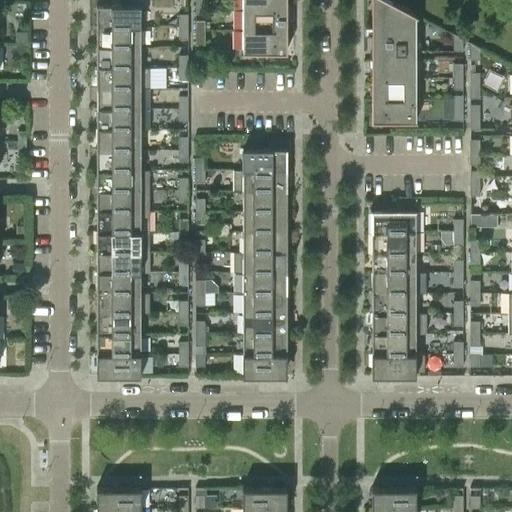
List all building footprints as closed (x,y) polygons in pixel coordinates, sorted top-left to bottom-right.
[(204,0),(195,0),(195,13),(204,14),(204,0)] [(285,0),(241,0),(242,8),(286,8),(285,0)] [(417,14),(391,0),(370,0),(371,57),(415,57),(415,14),(416,15),(417,14)] [(96,4),(96,26),(140,26),(140,4),(96,4)] [(286,8),(242,8),(242,29),(286,29),(286,8)] [(178,13),(178,26),(187,26),(187,13),(178,13)] [(204,19),(195,19),(195,32),(204,32),(204,19)] [(140,26),(96,26),(96,46),(140,46),(140,26)] [(187,26),(178,26),(178,38),(187,38),(187,26)] [(286,29),(242,29),(242,49),(241,49),(241,51),(286,51),(286,29)] [(204,32),(195,32),(195,45),(204,45),(204,32)] [(452,34),(453,50),(462,50),(462,39),(452,34)] [(479,48),(469,43),(469,59),(479,59),(479,48)] [(140,46),(96,46),(96,67),(140,66),(140,46)] [(178,54),(178,66),(187,67),(187,54),(178,54)] [(415,57),(371,57),(371,78),(415,78),(415,57)] [(452,62),(452,75),(462,75),(462,62),(452,62)] [(149,87),(149,66),(140,66),(96,67),(96,87),(149,87)] [(187,79),(187,67),(178,66),(178,79),(187,79)] [(479,71),(469,71),(469,84),(479,84),(479,71)] [(462,75),(452,75),(452,88),(462,88),(462,75)] [(415,78),(371,78),(371,98),(415,98),(415,78)] [(479,84),(469,84),(469,97),(479,97),(479,84)] [(149,107),(149,87),(96,87),(96,107),(149,107)] [(452,94),(452,98),(453,107),(462,107),(462,94),(452,94)] [(187,107),(187,95),(178,95),(178,107),(187,107)] [(415,98),(371,98),(371,120),(416,120),(416,118),(415,118),(415,98)] [(479,103),(469,103),(469,116),(479,116),(479,103)] [(149,128),(149,107),(96,107),(96,128),(140,128),(149,128)] [(187,120),(187,107),(178,107),(178,120),(187,120)] [(462,107),(453,107),(453,119),(462,119),(462,107)] [(479,116),(469,116),(469,128),(479,129),(479,116)] [(140,128),(96,128),(96,148),(140,148),(140,128)] [(17,130),(17,138),(27,138),(27,130),(17,130)] [(187,148),(187,140),(187,136),(178,136),(178,148),(187,148)] [(27,150),(27,138),(17,138),(17,150),(27,150)] [(479,138),(469,138),(469,151),(479,151),(479,138)] [(286,147),(242,147),(242,168),(286,168),(286,147)] [(140,148),(96,148),(96,169),(140,169),(140,148)] [(187,148),(178,148),(178,161),(187,161),(187,148)] [(479,151),(469,151),(469,164),(479,164),(479,151)] [(204,156),(195,156),(195,169),(204,169),(204,156)] [(286,168),(242,168),(233,168),(233,188),(242,187),(242,189),(286,189),(286,168)] [(149,169),(140,169),(96,169),(96,189),(149,189),(149,169)] [(204,169),(195,169),(195,182),(204,182),(204,169)] [(479,169),(469,169),(469,182),(479,182),(479,169)] [(178,177),(178,189),(187,189),(187,177),(178,177)] [(479,182),(469,182),(469,195),(479,195),(479,182)] [(149,189),(96,189),(96,210),(149,210),(149,189)] [(187,189),(178,189),(178,202),(187,202),(187,189)] [(286,189),(242,189),(242,210),(286,210),(286,189)] [(204,197),(195,197),(195,210),(204,210),(204,197)] [(371,209),(371,230),(415,230),(415,209),(371,209)] [(498,224),(499,210),(472,209),(471,223),(498,224)] [(149,210),(96,210),(96,230),(149,230),(149,210)] [(204,210),(195,210),(195,222),(204,222),(204,210)] [(286,210),(242,210),(242,230),(286,230),(286,210)] [(178,217),(178,230),(187,230),(187,217),(178,217)] [(453,218),(453,230),(462,230),(462,218),(453,218)] [(149,230),(96,230),(96,251),(149,251),(149,230)] [(187,230),(178,230),(178,243),(187,243),(187,230)] [(286,230),(242,230),(242,249),(242,251),(286,250),(286,230)] [(415,230),(371,230),(371,251),(415,251),(415,230)] [(462,230),(453,230),(453,243),(462,243),(462,230)] [(204,238),(195,238),(194,250),(204,251),(204,238)] [(479,238),(469,238),(469,251),(479,251),(479,238)] [(242,251),(242,249),(233,249),(233,271),(242,271),(286,271),(286,250),(242,251)] [(204,251),(194,250),(195,263),(204,263),(204,251)] [(149,251),(96,251),(96,271),(140,271),(149,271),(149,251)] [(415,251),(371,251),(371,271),(415,271),(415,251)] [(479,251),(469,251),(469,263),(479,263),(479,251)] [(178,259),(178,271),(187,271),(187,259),(178,259)] [(453,259),(453,271),(462,271),(462,259),(453,259)] [(140,271),(96,271),(96,292),(140,292),(140,271)] [(187,271),(178,271),(178,284),(187,284),(187,271)] [(286,271),(242,271),(242,291),(286,291),(286,271)] [(415,271),(371,271),(371,292),(415,292),(415,271)] [(462,271),(453,271),(453,284),(462,284),(462,271)] [(204,279),(195,279),(195,291),(204,291),(204,279)] [(479,279),(469,279),(469,291),(479,291),(479,279)] [(204,291),(195,291),(195,304),(204,304),(204,291)] [(286,291),(242,291),(242,312),(286,312),(286,291)] [(479,291),(469,291),(469,304),(479,304),(479,291)] [(149,292),(140,292),(96,292),(96,312),(140,312),(149,312),(149,292)] [(415,292),(371,292),(371,312),(415,312),(415,292)] [(178,299),(178,312),(187,312),(187,299),(178,299)] [(452,299),(453,312),(462,312),(462,299),(452,299)] [(140,312),(96,312),(96,333),(140,332),(140,312)] [(187,312),(178,312),(178,325),(187,325),(187,312)] [(286,312),(242,312),(242,332),(286,332),(286,312)] [(415,312),(371,312),(371,332),(415,332),(415,312)] [(462,312),(453,312),(453,325),(462,325),(462,312)] [(204,320),(195,319),(195,332),(204,332),(204,320)] [(479,320),(469,320),(469,332),(479,332),(479,320)] [(140,332),(96,333),(96,353),(140,353),(140,332)] [(204,332),(195,332),(194,345),(204,345),(204,332)] [(286,332),(242,332),(242,353),(286,353),(286,332)] [(415,332),(371,332),(371,352),(415,353),(415,352),(415,332)] [(479,332),(469,332),(469,345),(479,345),(479,332)] [(178,340),(178,353),(187,353),(187,340),(178,340)] [(453,340),(453,353),(462,353),(462,340),(453,340)] [(415,353),(371,352),(371,368),(374,368),(374,374),(415,374),(415,370),(424,370),(424,352),(415,352),(415,353)] [(140,353),(96,353),(96,374),(140,374),(140,353)] [(187,353),(178,353),(178,365),(187,365),(187,353)] [(204,353),(195,353),(195,365),(204,365),(204,353)] [(286,353),(242,353),(242,374),(283,374),(283,366),(286,366),(286,353)] [(462,353),(453,353),(452,365),(462,365),(462,353)] [(479,353),(469,353),(469,365),(479,365),(479,353)] [(112,484),(112,486),(96,486),(96,507),(141,507),(140,486),(123,486),(123,484),(112,484)] [(259,484),(259,486),(241,486),(241,507),(286,507),(286,486),(270,486),(270,484),(259,484)] [(415,486),(398,486),(398,484),(386,484),(386,486),(371,486),(371,507),(415,507),(415,486)] [(178,494),(178,507),(187,507),(187,494),(178,494)] [(204,494),(195,494),(195,507),(204,506),(204,494)] [(452,494),(452,507),(462,507),(462,494),(452,494)] [(479,494),(469,494),(469,507),(479,507),(479,494)]
